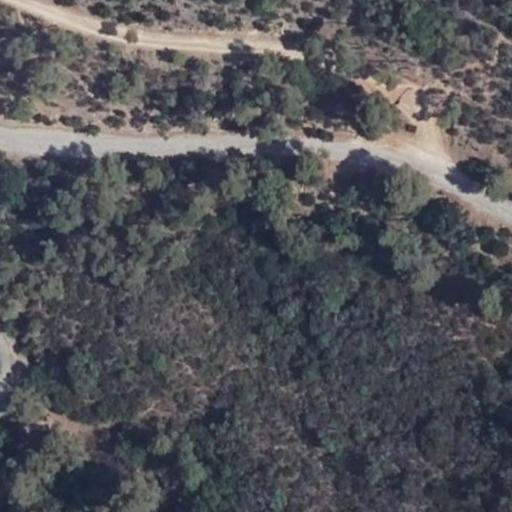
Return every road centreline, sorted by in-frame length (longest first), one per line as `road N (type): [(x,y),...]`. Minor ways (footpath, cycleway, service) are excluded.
road 1 (unclassified): [(0,135),(396,156),(442,170),(511,210)]
road 2 (track): [(33,0),(122,31),(325,50),(406,91),(431,124),(442,170)]
